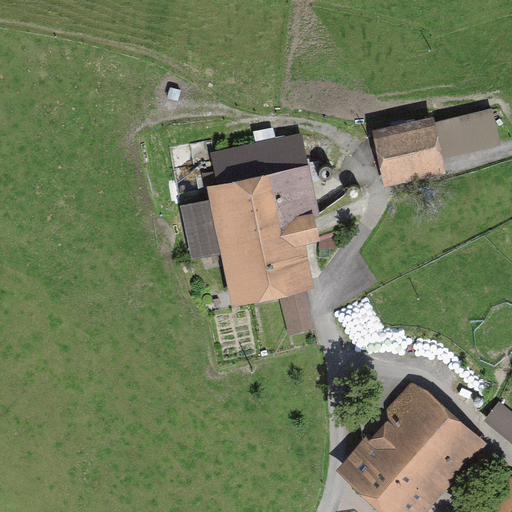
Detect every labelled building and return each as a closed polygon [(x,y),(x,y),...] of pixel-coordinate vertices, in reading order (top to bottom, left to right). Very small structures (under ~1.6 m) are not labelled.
[(428,130),(373,142),(382,183),(437,171),(428,130)] [(209,199),(181,206),(193,254),(218,247),(232,303),(276,292),(285,329),(305,324),(295,286),(303,284),(293,243),(309,239),(283,138),(220,154),(224,170),(203,176),(209,199)] [(408,386),(335,469),(384,511),(412,511),(473,442),(408,386)] [(511,408),(499,398),(478,425),(490,435),(497,426),(511,436),(511,408)] [(511,511),(511,485),(508,483),(490,511),(511,511)]
